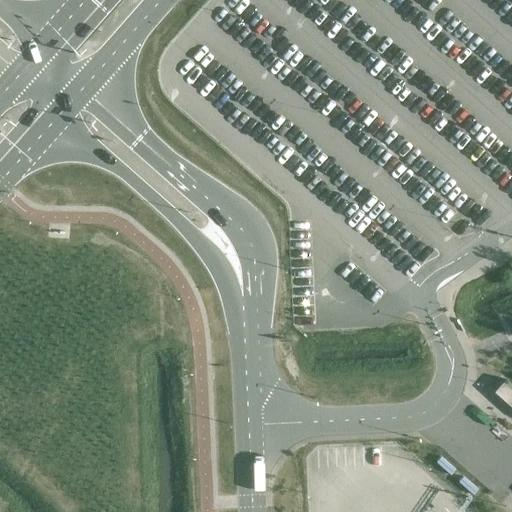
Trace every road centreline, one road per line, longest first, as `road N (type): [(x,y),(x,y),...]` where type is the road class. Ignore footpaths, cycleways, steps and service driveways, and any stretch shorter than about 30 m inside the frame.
road 1 (tertiary): [(242,299),(253,264),(241,230),(81,91)]
road 2 (tertiary): [(57,117),(191,235),(242,299)]
road 3 (tertiary): [(253,511),(242,299)]
road 4 (tertiary): [(81,91),(161,0)]
